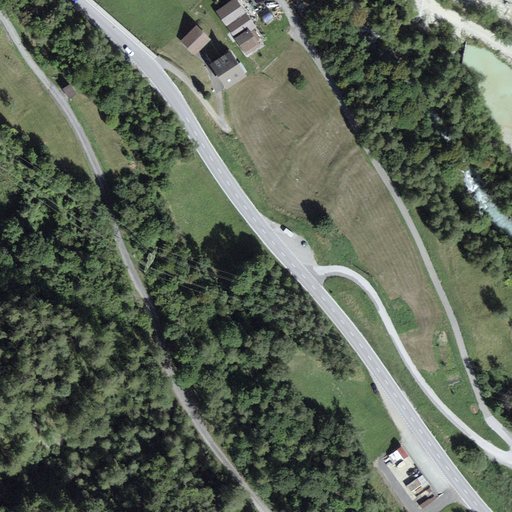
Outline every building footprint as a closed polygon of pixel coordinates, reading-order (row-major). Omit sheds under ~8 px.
[(246,15),(235,0),(218,13),(228,27),(246,15)] [(253,25),(246,15),(228,27),(235,37),(253,25)] [(209,39),(197,27),(182,42),(194,54),(209,39)] [(248,30),(236,39),(247,54),(259,45),(248,30)] [(231,53),(212,64),(227,87),(245,75),(231,53)] [(401,442),(392,451),(400,460),(409,452),(401,442)] [(421,498),(435,489),(423,472),(409,481),(421,498)]
